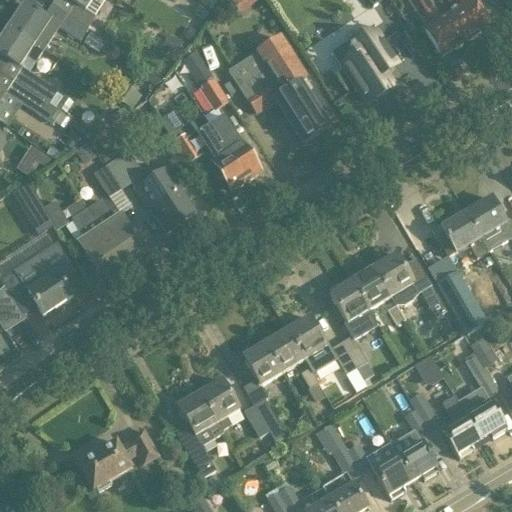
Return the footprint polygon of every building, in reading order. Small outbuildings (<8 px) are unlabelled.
[(87,12),(94,0),(65,0),(73,5),(65,17),(87,31),(96,18),(87,12)] [(211,12),(216,4),(210,0),(204,0),(201,5),(211,12)] [(230,0),(238,13),(256,3),(253,0),(230,0)] [(364,0),(372,10),(384,2),(387,0),(364,0)] [(427,0),(404,0),(425,31),(423,32),(440,59),(464,44),(447,17),(441,20),(427,0)] [(466,0),(444,0),(453,13),(447,17),(464,44),(488,28),(471,1),(469,3),(466,0)] [(58,28),(48,22),(23,5),(8,28),(44,52),(58,30),(79,44),(87,31),(65,17),(58,28)] [(203,23),(208,16),(199,8),(193,16),(203,23)] [(0,40),(0,55),(21,70),(13,82),(49,106),(58,93),(29,74),(44,52),(8,28),(0,40)] [(356,60),(340,71),(354,93),(357,91),(366,105),(392,87),(384,74),(396,66),(372,29),(347,45),(350,50),(348,52),(352,58),(354,56),(356,60)] [(190,44),(197,34),(190,30),(184,40),(190,44)] [(89,36),(83,46),(97,55),(103,45),(89,36)] [(182,44),(172,39),(166,51),(176,56),(182,44)] [(329,116),(305,78),(303,80),(279,42),(227,75),(252,114),(273,101),(303,148),(327,132),(320,122),(329,116)] [(195,55),(182,63),(194,82),(207,74),(195,55)] [(162,83),(149,72),(143,80),(156,90),(162,83)] [(217,114),(228,107),(207,74),(194,82),(200,91),(198,91),(213,114),(204,120),(245,182),(259,173),(242,145),(240,147),(223,120),(221,122),(217,114)] [(53,124),(54,124),(58,117),(60,115),(60,114),(49,106),(13,82),(5,94),(0,90),(0,108),(2,105),(0,104),(0,102),(4,96),(52,127),(53,124)] [(123,96),(117,103),(138,116),(152,96),(147,92),(141,100),(132,94),(123,96)] [(65,115),(71,105),(62,99),(55,109),(65,115)] [(70,121),(60,115),(58,117),(54,124),(53,124),(63,131),(70,121)] [(203,120),(201,117),(174,135),(164,119),(160,122),(189,166),(208,153),(215,163),(209,167),(218,180),(222,179),(230,192),(245,182),(204,120),(203,120)] [(20,137),(24,131),(17,127),(13,133),(20,137)] [(69,154),(77,143),(70,138),(62,149),(69,154)] [(86,146),(74,153),(81,164),(93,157),(86,146)] [(98,157),(106,169),(116,162),(109,150),(98,157)] [(138,176),(140,175),(127,155),(106,169),(121,193),(131,186),(149,214),(151,213),(166,236),(196,217),(180,193),(182,192),(168,169),(143,185),(138,176)] [(92,177),(107,202),(121,193),(106,169),(92,177)] [(41,212),(27,188),(12,197),(38,238),(52,230),(52,229),(41,212)] [(87,212),(121,266),(143,251),(121,217),(114,221),(102,203),(87,212)] [(466,218),(490,256),(511,243),(511,228),(510,225),(506,228),(491,203),(466,218)] [(68,227),(54,204),(41,212),(52,229),(52,230),(55,235),(68,227)] [(121,266),(87,212),(73,222),(85,239),(78,244),(100,279),(121,266)] [(448,262),(456,258),(469,250),(477,264),(490,256),(466,218),(441,233),(445,240),(438,245),(448,262)] [(19,268),(53,247),(45,235),(11,256),(19,268)] [(42,317),(72,298),(58,276),(68,270),(54,249),(36,261),(48,281),(27,294),(42,317)] [(418,295),(413,288),(396,259),(374,272),(392,302),(391,302),(395,309),(404,308),(412,304),(417,297),(420,296),(435,321),(446,314),(431,288),(418,295)] [(370,315),(391,302),(392,302),(374,272),(352,285),(370,315)] [(458,275),(438,287),(470,338),(489,326),(458,275)] [(370,315),(352,285),(330,298),(347,328),(370,315)] [(24,318),(18,309),(4,287),(0,291),(0,325),(3,331),(24,318)] [(395,329),(404,324),(396,309),(387,314),(395,329)] [(286,334),(305,364),(326,351),(308,321),(286,334)] [(264,347),(282,377),(305,364),(286,334),(264,347)] [(474,346),(475,348),(472,349),(484,371),(497,364),(483,340),(474,346)] [(342,348),(357,373),(367,367),(352,342),(342,348)] [(475,348),(474,346),(469,349),(475,359),(463,366),(485,403),(498,396),(484,371),(472,349),(475,348)] [(282,377),(264,347),(243,360),(261,390),(282,377)] [(357,373),(342,348),(332,354),(347,379),(357,373)] [(425,388),(442,380),(432,359),(415,367),(425,388)] [(364,384),(373,378),(367,367),(357,373),(364,384)] [(309,372),(300,377),(309,392),(307,393),(315,406),(324,401),(316,387),(318,386),(309,372)] [(221,434),(231,429),(227,422),(239,414),(221,384),(198,397),(221,435),(221,434)] [(427,406),(421,396),(409,403),(415,413),(427,406)] [(223,437),(221,434),(221,435),(198,397),(177,410),(195,441),(208,433),(213,442),(223,437)] [(285,438),(264,402),(254,408),(276,444),(285,438)] [(427,406),(415,413),(429,437),(441,430),(427,406)] [(465,421),(480,445),(489,439),(492,443),(506,435),(489,407),(465,421)] [(243,415),(258,441),(268,435),(274,445),(276,444),(254,408),(243,415)] [(438,476),(422,448),(419,443),(429,437),(415,413),(403,420),(412,435),(389,450),(411,486),(421,481),(423,485),(438,476)] [(480,445),(465,421),(441,435),(458,464),(474,454),(471,450),(480,445)] [(365,511),(350,485),(360,478),(346,454),(330,428),(315,437),(327,458),(330,455),(344,478),(321,492),(333,511),(365,511)] [(129,472),(125,465),(136,459),(142,469),(157,460),(142,435),(127,443),(128,445),(117,452),(113,445),(75,468),(91,495),(96,492),(97,495),(109,487),(108,485),(129,472)] [(358,447),(346,454),(360,478),(371,472),(390,505),(405,496),(402,491),(411,486),(389,450),(367,464),(358,447)] [(186,456),(202,482),(213,476),(197,450),(186,456)] [(267,474),(277,468),(273,459),(262,465),(267,474)] [(303,511),(289,489),(277,496),(286,511),(303,511)] [(309,499),(316,511),(313,511),(333,511),(321,492),(309,499)] [(286,511),(277,496),(266,503),(271,511),(286,511)] [(209,511),(202,498),(190,505),(193,511),(209,511)]
